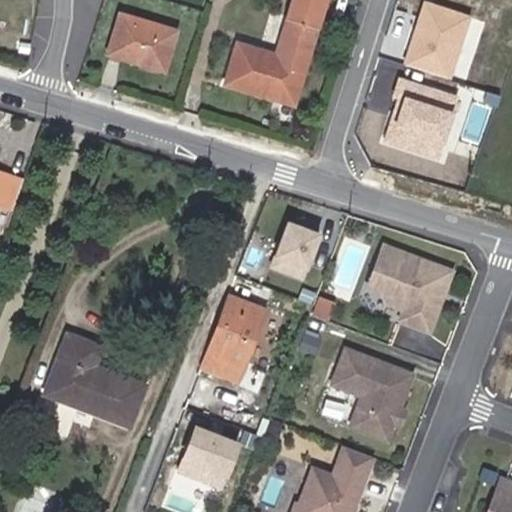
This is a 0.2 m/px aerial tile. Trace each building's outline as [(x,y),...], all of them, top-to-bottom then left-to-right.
[(293,0),(278,55),(239,44),(226,85),(296,106),(326,0),(293,0)] [(469,16),(424,1),(404,63),(448,78),(469,16)] [(166,71),(178,33),(122,16),(110,55),(166,71)] [(383,140),(436,157),(456,97),(397,78),(391,96),(397,97),(383,140)] [(0,206),(15,211),(26,180),(0,170),(0,206)] [(313,230),(283,220),(268,265),(298,275),(313,230)] [(444,288),(452,270),(385,243),(368,284),(383,291),(387,301),(404,308),(399,320),(427,332),(439,303),(436,297),(438,291),(444,288)] [(240,379),(266,312),(231,298),(205,366),(240,379)] [(319,303),(315,314),(329,319),(333,308),(319,303)] [(131,427),(147,386),(97,367),(104,348),(69,335),(47,395),(131,427)] [(314,354),(319,341),(304,335),(300,349),(314,354)] [(411,375),(344,350),(331,385),(362,396),(351,427),(386,440),(411,375)] [(398,425),(402,413),(398,411),(393,423),(398,425)] [(229,476),(241,442),(197,425),(184,459),(229,476)] [(278,443),(282,431),(268,425),(264,438),(278,443)] [(352,511),(373,458),(343,447),(333,476),(312,468),(303,492),(307,494),(306,497),(301,499),(298,506),(301,511),(352,511)] [(511,511),(511,481),(502,478),(490,511),(511,511)] [(301,511),(298,506),(294,503),(290,511),(301,511)]
